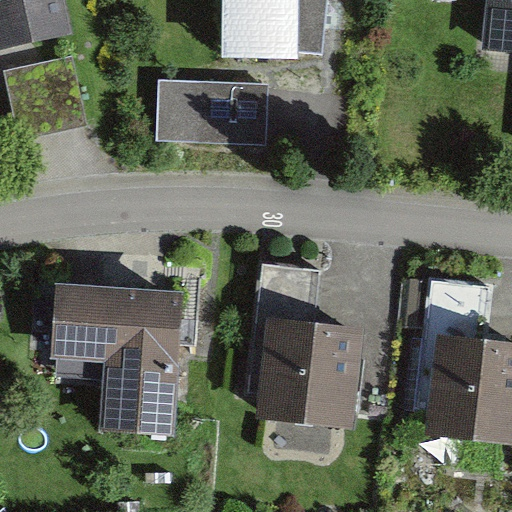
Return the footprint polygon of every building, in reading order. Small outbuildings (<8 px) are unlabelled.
[(0,0),(0,40),(5,66),(86,49),(76,0),(0,0)] [(225,0),(223,74),(300,73),(299,64),(323,66),(329,0),(225,0)] [(511,0),(489,0),(484,61),(511,63),(511,0)] [(75,67),(12,81),(27,148),(90,135),(75,67)] [(271,94),(159,87),(155,148),(268,155),(271,94)] [(275,329),(316,333),(323,275),(263,268),(257,327),(275,329)] [(439,355),(486,359),(492,295),(433,290),(427,353),(439,355)] [(193,305),(63,296),(58,377),(114,380),(111,437),(184,442),(193,305)] [(316,333),(275,329),(265,427),(360,437),(370,339),(316,333)] [(511,362),(486,359),(439,355),(428,446),(511,456),(511,362)]
